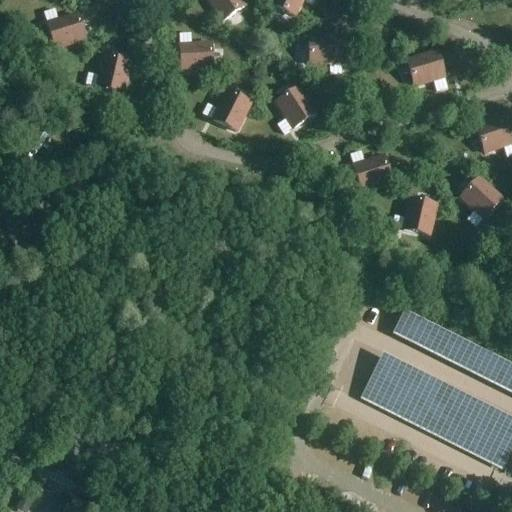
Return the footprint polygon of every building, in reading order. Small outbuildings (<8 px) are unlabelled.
[(204,0),(185,0),(198,25),(214,16),(204,0)] [(206,0),(222,23),(244,9),(237,0),(206,0)] [(293,18),(302,0),(273,0),(270,7),(293,18)] [(46,25),(58,21),(56,13),(44,16),(46,25)] [(54,51),(84,42),(76,17),(47,26),(54,51)] [(179,47),(193,46),(192,37),(178,38),(179,47)] [(309,66),(340,65),(339,39),(308,41),(309,66)] [(180,74),(211,72),(210,46),(179,48),(180,74)] [(413,88),(443,79),(436,54),(406,63),(413,88)] [(122,96),(129,65),(103,59),(96,90),(122,96)] [(330,79),(341,78),(340,66),(329,67),(330,79)] [(95,89),(97,79),(88,77),(86,87),(95,89)] [(436,93),(447,90),(444,81),(433,85),(436,93)] [(293,130),(315,116),(297,90),(276,104),(293,130)] [(235,134),(249,106),(226,94),(212,122),(235,134)] [(211,121),(216,112),(207,107),(202,117),(211,121)] [(484,155),(511,145),(511,140),(505,120),(476,130),(484,155)] [(283,137),(291,132),(286,123),(278,129),(283,137)] [(505,159),(511,157),(511,148),(502,152),(505,159)] [(14,172),(24,158),(17,152),(6,167),(14,172)] [(352,167),(365,163),(362,156),(350,160),(352,167)] [(361,193),(390,184),(382,159),(353,169),(361,193)] [(483,221),(501,202),(478,181),(460,200),(483,221)] [(428,238),(435,208),(410,202),(403,232),(428,238)] [(475,230),(482,222),(474,215),(466,222),(475,230)] [(401,232),(404,222),(394,220),(392,230),(401,232)] [(28,511),(31,507),(21,501),(14,511),(28,511)]
